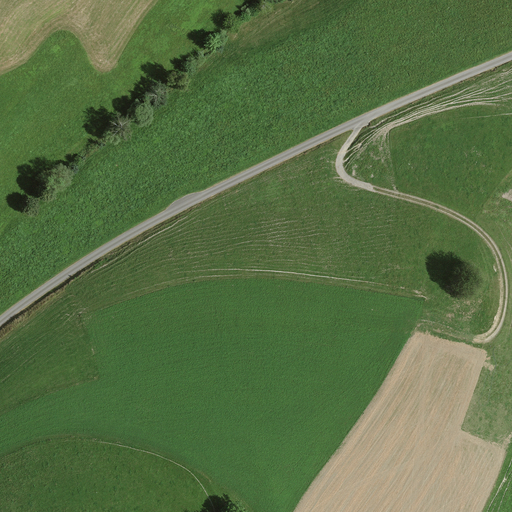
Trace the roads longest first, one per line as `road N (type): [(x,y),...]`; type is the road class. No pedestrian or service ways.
road 1 (track): [(0,321),(134,232),(511,55)]
road 2 (track): [(365,118),(342,153),(343,175),(457,215),(498,254),(501,315),(490,335),(476,338)]
road 3 (track): [(0,230),(35,184),(183,57)]
